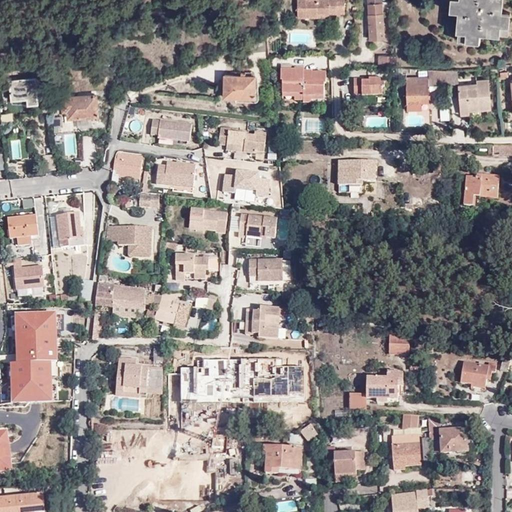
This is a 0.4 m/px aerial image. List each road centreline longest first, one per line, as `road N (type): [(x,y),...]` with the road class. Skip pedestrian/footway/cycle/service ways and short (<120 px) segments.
road 1 (residential): [(0,193),(106,182),(124,98)]
road 2 (residential): [(87,351),(77,511)]
road 3 (unknown): [(501,422),(470,410),(374,406)]
